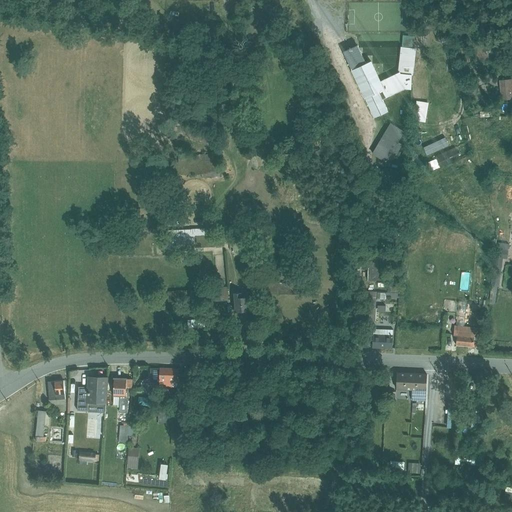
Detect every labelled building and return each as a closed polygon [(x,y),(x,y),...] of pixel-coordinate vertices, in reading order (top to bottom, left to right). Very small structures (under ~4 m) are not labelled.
[(386,88),(389,93),(409,83),(406,76),(413,72),(415,50),(414,50),(416,4),(407,0),(406,0),(400,74),(386,80),(389,86),(386,88)] [(357,46),(344,52),(352,70),(349,71),(355,84),(377,74),(371,62),(366,64),(357,46)] [(379,73),(377,74),(355,84),(363,101),(387,91),(379,73)] [(511,79),(500,81),(502,100),(511,99),(511,79)] [(416,101),(413,121),(425,123),(428,103),(416,101)] [(399,142),(405,132),(390,123),(372,154),(386,162),(393,152),(397,155),(403,145),(399,142)] [(360,147),(364,145),(359,135),(355,137),(360,147)] [(422,147),(425,155),(448,148),(445,139),(422,147)] [(431,171),(459,158),(456,151),(452,153),(451,150),(435,157),(436,159),(428,163),(431,171)] [(418,155),(410,154),(410,165),(418,165),(418,155)] [(172,163),(172,176),(202,174),(202,179),(220,178),(220,161),(212,161),(211,155),(178,157),(179,163),(172,163)] [(224,247),(224,229),(162,231),(163,248),(224,247)] [(369,238),(368,281),(382,281),(383,266),(388,266),(388,261),(383,261),(383,251),(391,252),(391,239),(369,238)] [(250,244),(251,255),(291,252),(291,241),(250,244)] [(497,243),(489,303),(495,304),(497,287),(499,287),(503,259),(507,259),(509,244),(497,243)] [(233,246),(233,255),(242,255),(241,246),(233,246)] [(398,259),(389,259),(389,283),(398,283),(398,259)] [(460,273),(459,291),(468,291),(469,273),(460,273)] [(261,283),(261,294),(306,295),(306,283),(261,283)] [(388,283),(387,293),(399,292),(398,283),(389,283),(388,283)] [(227,288),(167,292),(168,302),(215,299),(215,300),(216,300),(216,301),(228,301),(227,288)] [(365,291),(362,321),(375,322),(377,293),(365,291)] [(242,297),(242,292),(235,293),(236,312),(242,312),(243,313),(247,313),(248,311),(250,311),(248,297),(242,297)] [(377,304),(376,313),(384,313),(385,304),(377,304)] [(456,346),(480,348),(486,306),(478,305),(474,327),(455,326),(454,336),(457,336),(456,346)] [(373,348),(392,349),(393,336),(386,335),(386,332),(380,332),(380,335),(373,335),(373,339),(370,339),(370,344),(373,344),(373,348)] [(165,388),(177,388),(178,369),(160,369),(152,369),(151,382),(159,383),(159,389),(165,389),(165,388)] [(412,401),(426,401),(427,375),(397,374),(397,390),(412,391),(412,401)] [(88,413),(106,413),(108,379),(89,378),(89,388),(79,387),(78,411),(88,412),(88,413)] [(120,414),(128,414),(128,388),(132,388),(133,378),(127,378),(127,379),(114,379),(113,405),(118,405),(117,408),(120,408),(120,414)] [(56,412),(66,412),(64,381),(48,382),(50,406),(56,406),(56,412)] [(454,430),(456,403),(450,402),(450,408),(448,408),(446,429),(454,430)] [(159,412),(158,423),(175,424),(176,407),(165,407),(165,412),(159,412)] [(458,416),(470,417),(471,407),(459,407),(458,416)] [(50,412),(38,410),(35,441),(46,442),(46,437),(44,437),(45,425),(49,426),(50,412)] [(472,419),(471,429),(481,430),(482,419),(472,419)] [(129,426),(120,426),(119,442),(128,443),(128,436),(129,426)] [(462,450),(456,449),(455,465),(478,466),(478,460),(461,459),(462,450)] [(138,452),(129,451),(128,462),(137,462),(138,452)] [(96,453),(79,452),(78,465),(87,466),(87,462),(96,462),(96,453)] [(404,463),(390,461),(389,472),(404,473),(404,463)] [(420,464),(408,463),(408,473),(420,474),(420,464)] [(168,465),(161,464),(159,479),(166,481),(168,465)] [(244,465),(225,465),(225,478),(244,478),(244,465)] [(220,488),(214,487),(214,492),(211,492),(210,496),(220,497),(220,493),(245,494),(245,487),(220,487),(220,488)]
